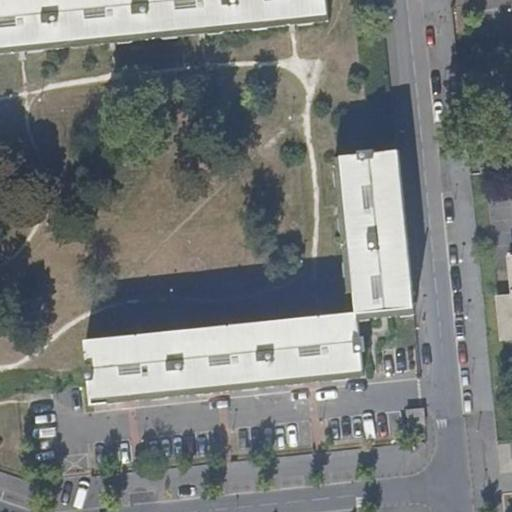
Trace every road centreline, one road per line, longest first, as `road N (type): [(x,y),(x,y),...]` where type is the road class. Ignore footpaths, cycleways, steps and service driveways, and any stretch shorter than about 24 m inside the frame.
road 1 (residential): [(455,488),(405,0)]
road 2 (residential): [(233,511),(455,488)]
